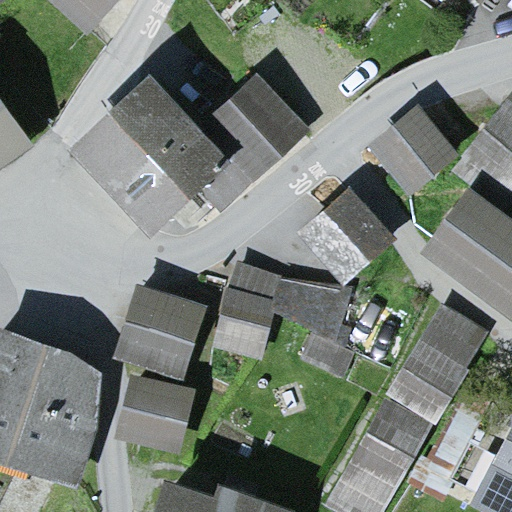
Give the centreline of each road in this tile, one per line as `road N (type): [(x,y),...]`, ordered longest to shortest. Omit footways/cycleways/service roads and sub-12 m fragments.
road 1 (residential): [(82,292),(192,256),(334,147)]
road 2 (residential): [(9,229),(153,0)]
road 3 (residential): [(511,330),(434,276),(334,147)]
road 4 (residential): [(82,292),(103,360),(115,511)]
road 5 (residential): [(334,147),(406,93),(511,55)]
